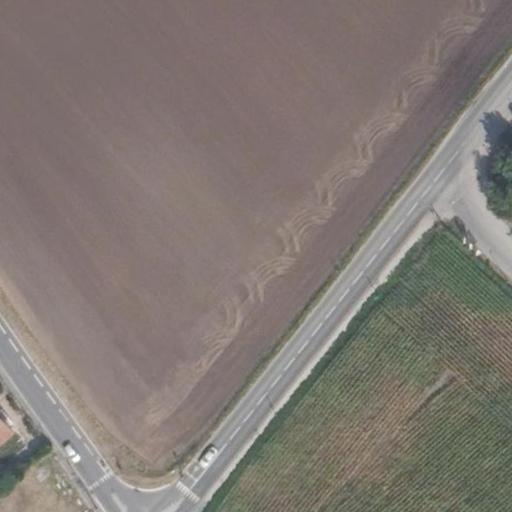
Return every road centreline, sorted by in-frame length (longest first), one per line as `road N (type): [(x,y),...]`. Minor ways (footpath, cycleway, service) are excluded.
road 1 (tertiary): [(511,79),(314,334)]
road 2 (tertiary): [(314,334),(156,511)]
road 3 (tertiary): [(182,511),(314,334)]
road 4 (residential): [(0,341),(121,511)]
